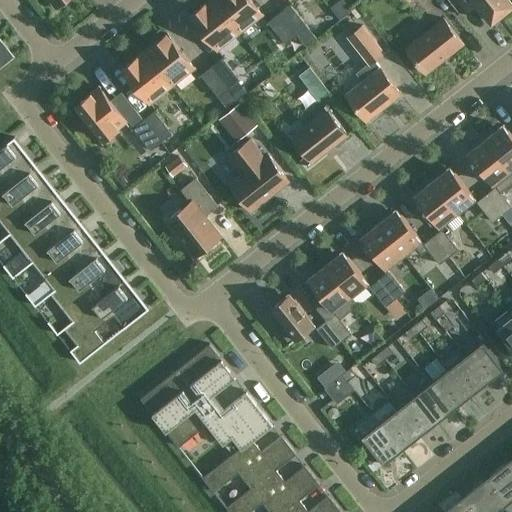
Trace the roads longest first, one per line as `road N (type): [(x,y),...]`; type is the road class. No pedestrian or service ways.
road 1 (residential): [(212,298),(511,58)]
road 2 (residential): [(51,62),(15,92),(189,315),(212,298)]
road 3 (residential): [(212,298),(375,511)]
road 4 (residential): [(386,511),(511,414)]
road 5 (residential): [(74,511),(0,413)]
